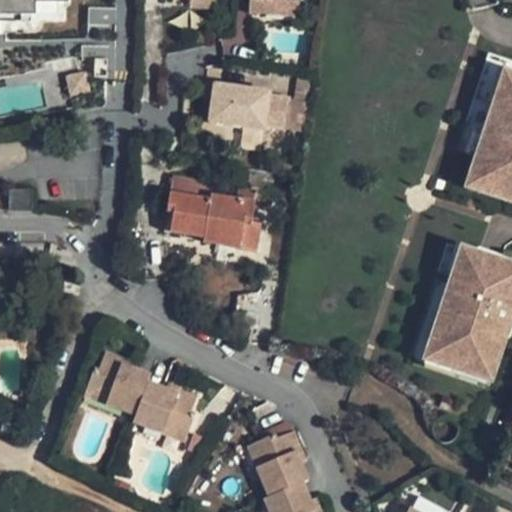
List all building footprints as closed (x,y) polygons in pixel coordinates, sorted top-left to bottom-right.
[(67,0),(0,0),(0,21),(68,22),(67,0)] [(250,0),(250,13),(300,15),(300,0),(250,0)] [(511,75),(499,71),(460,190),(511,207),(511,75)] [(270,90),(211,83),(206,124),(224,127),(265,132),(265,127),(283,129),(287,97),(269,95),(270,90)] [(210,199),(211,194),(212,184),(173,177),(170,193),(210,199)] [(32,190),(8,190),(8,211),(18,210),(32,210),(32,190)] [(170,233),(204,239),(203,243),(241,249),(244,226),(252,227),(255,202),(211,194),(210,199),(170,193),(167,213),(173,214),(170,233)] [(167,213),(164,233),(170,233),(173,214),(167,213)] [(244,226),(241,249),(248,250),(252,227),(244,226)] [(511,314),(511,265),(456,247),(418,363),(489,386),(511,314)] [(131,424),(163,436),(165,430),(171,432),(187,438),(196,413),(192,411),(198,395),(179,388),(177,393),(161,388),(147,383),(150,375),(137,370),(121,364),(123,358),(105,352),(98,370),(94,368),(85,393),(106,401),(104,407),(134,418),(131,424)] [(121,364),(137,370),(139,364),(135,363),(123,358),(121,364)] [(161,388),(177,393),(179,388),(163,382),(161,388)] [(106,401),(85,393),(82,399),(87,400),(104,407),(106,401)] [(171,432),(165,430),(163,436),(185,443),(187,438),(171,432)] [(263,501),(267,511),(323,511),(322,509),(316,511),(312,501),(304,484),(310,481),(302,465),(297,452),(302,449),(295,433),(278,441),(275,435),(251,445),(261,467),(255,470),(268,499),(263,501)] [(261,467),(251,445),(245,448),(249,456),(255,470),(261,467)] [(297,452),(302,465),(307,463),(306,459),(302,449),(297,452)] [(312,501),(316,511),(322,509),(317,499),(312,501)]
